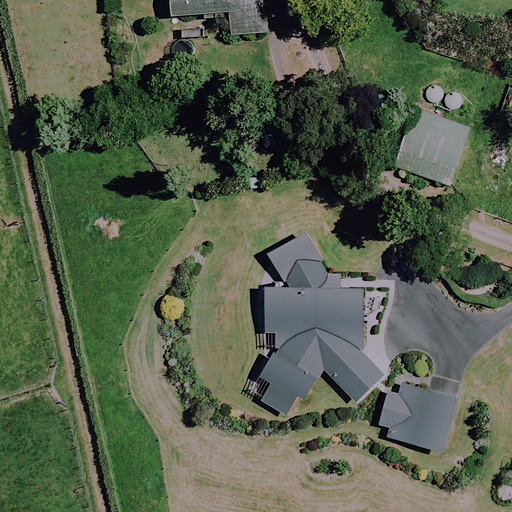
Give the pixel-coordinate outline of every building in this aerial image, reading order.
[(173,0),(175,17),(231,13),(233,36),(269,33),(266,0),(173,0)] [(465,98),(431,83),(424,99),(458,115),(465,98)] [(470,128),(417,109),(396,166),(449,185),(470,128)] [(328,274),(307,235),(272,255),(291,289),(267,289),(267,335),(279,336),(279,353),(250,390),(285,416),(300,397),(304,400),(323,375),(360,403),(384,372),(363,356),(364,290),(343,289),(343,275),(328,274)] [(460,400),(402,384),(399,396),(389,394),(381,425),(393,429),(391,438),(446,452),(460,400)]
